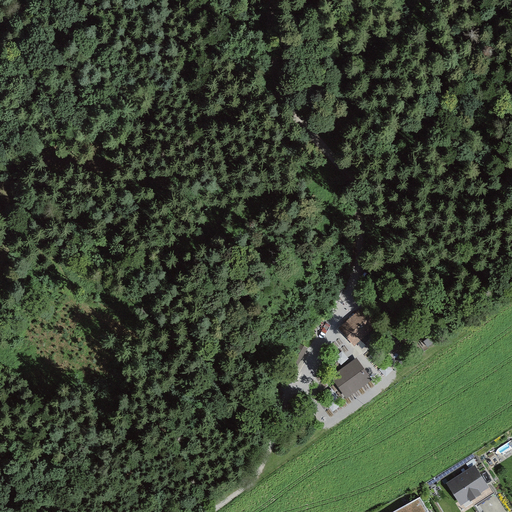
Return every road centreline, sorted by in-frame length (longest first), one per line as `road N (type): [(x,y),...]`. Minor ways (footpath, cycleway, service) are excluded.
road 1 (track): [(268,0),(267,64),(279,93),(352,175),(359,229),(347,300),(292,386),(259,474)]
road 2 (track): [(259,474),(511,293)]
